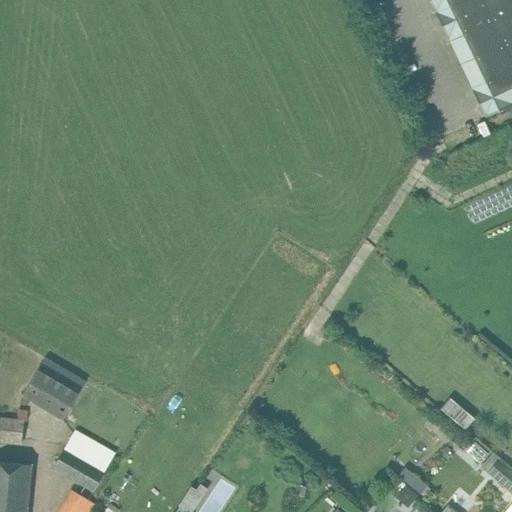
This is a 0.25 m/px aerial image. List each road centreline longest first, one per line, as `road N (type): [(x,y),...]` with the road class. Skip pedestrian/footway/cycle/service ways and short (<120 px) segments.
road 1 (track): [(325,311),(456,116)]
road 2 (unclassified): [(401,0),(460,124)]
